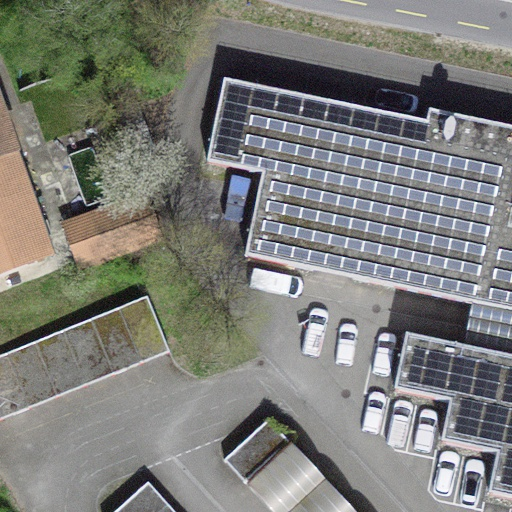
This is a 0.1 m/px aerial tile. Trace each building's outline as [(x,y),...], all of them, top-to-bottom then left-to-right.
[(0,274),(58,255),(0,83),(0,274)] [(511,141),(216,88),(200,178),(222,181),(217,209),(251,215),(243,264),(466,304),(458,348),(408,339),(397,399),(458,410),(451,448),(511,458),(511,141)] [(144,199),(66,224),(80,266),(158,240),(144,199)] [(145,297),(0,354),(0,420),(168,354),(145,297)] [(267,421),(224,461),(245,484),(288,444),(267,421)] [(352,511),(288,444),(245,484),(271,511),(352,511)] [(174,511),(148,482),(113,511),(174,511)]
